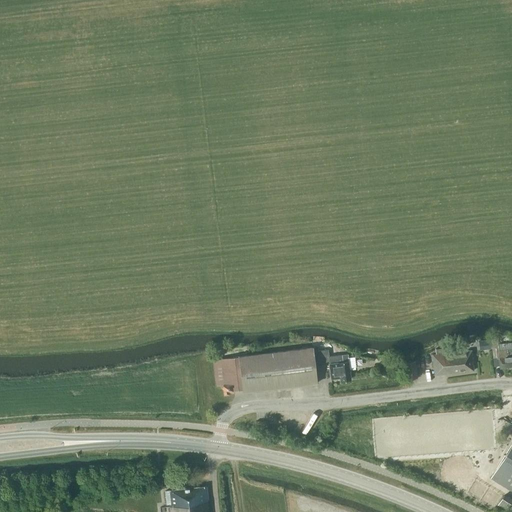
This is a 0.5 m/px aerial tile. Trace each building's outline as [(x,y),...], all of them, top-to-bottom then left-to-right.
[(495,348),(497,348),(497,339),(490,338),(491,349),(494,369),(499,368),(511,366),(511,348),(495,350),(495,348)] [(490,339),(482,340),(483,350),(491,349),(490,339)] [(300,349),(300,345),(288,346),(288,350),(213,360),(216,386),(220,386),(220,384),(233,382),(235,391),(243,390),(243,392),(316,383),(314,363),(312,351),(312,347),(300,349)] [(434,375),(473,370),(471,350),(450,353),(450,347),(435,349),(435,354),(432,355),(434,375)] [(348,354),(341,355),(328,356),(327,350),(312,351),(314,363),(329,361),(331,379),(339,377),(340,380),(350,379),(349,367),(355,367),(354,357),(348,357),(348,354)] [(384,365),(388,366),(389,356),(378,355),(377,359),(385,360),(384,365)] [(417,378),(415,361),(404,362),(407,379),(417,378)] [(233,382),(220,384),(220,386),(222,385),(223,395),(229,394),(228,391),(235,391),(233,382)] [(511,442),(490,479),(511,492),(511,442)] [(209,511),(208,498),(206,486),(198,487),(197,485),(174,488),(174,489),(165,490),(166,502),(168,502),(169,511),(209,511)] [(508,511),(511,511),(511,499),(504,494),(497,505),(508,511)]
